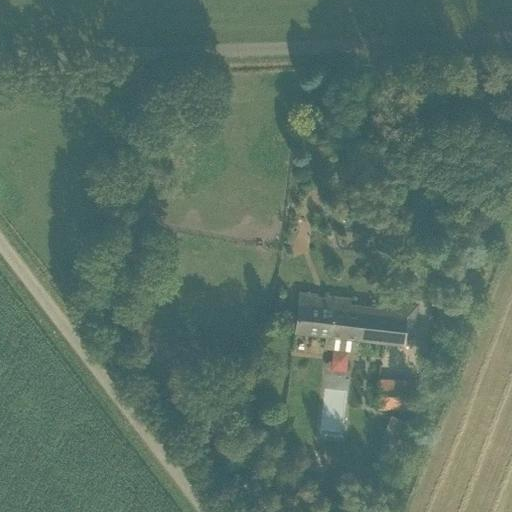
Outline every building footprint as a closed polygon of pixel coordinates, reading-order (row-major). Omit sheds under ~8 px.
[(380,235),(388,233),(396,232),(393,214),(385,215),(377,217),(380,235)] [(293,332),(294,332),(410,346),(415,306),(381,302),(379,314),(348,310),(349,299),(323,296),(323,298),(315,297),(315,295),(298,293),(293,332)] [(120,366),(129,378),(138,371),(129,359),(120,366)] [(376,411),(414,413),(415,381),(377,380),(376,411)] [(399,445),(408,422),(389,416),(381,438),(399,445)]
